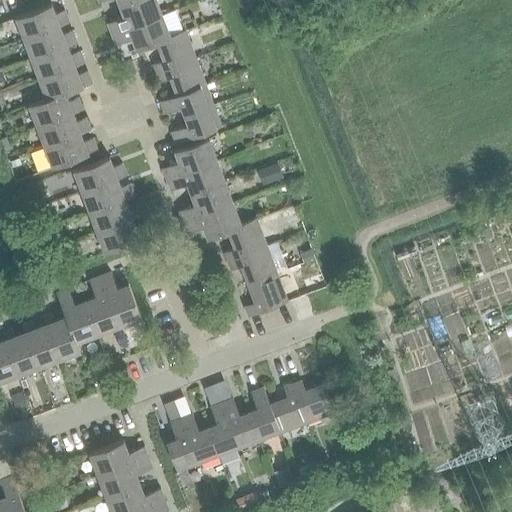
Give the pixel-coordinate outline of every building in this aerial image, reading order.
[(106,23),(110,33),(161,14),(155,0),(133,0),(118,6),(122,17),(106,23)] [(14,17),(22,39),(57,25),(67,22),(63,9),(54,13),(50,3),(14,17)] [(178,30),(187,27),(181,8),(172,10),(178,30)] [(169,35),(161,14),(110,33),(114,44),(130,38),(134,50),(155,42),(154,41),(169,35)] [(75,42),(70,30),(60,33),(57,25),(22,39),(29,59),(65,45),(65,46),(75,42)] [(155,72),(195,57),(184,29),(169,35),(154,41),(155,42),(161,60),(152,63),(155,72)] [(29,59),(37,79),(73,66),(83,62),(78,50),(68,54),(65,46),(65,45),(29,59)] [(175,95),(205,84),(195,57),(155,72),(158,81),(168,77),(175,94),(175,95)] [(63,93),(75,89),(90,83),(86,70),(76,74),(73,66),(37,79),(44,98),(45,99),(62,92),(63,93)] [(183,116),(213,104),(205,84),(175,95),(175,94),(159,100),(163,112),(179,106),(183,116)] [(66,101),(63,93),(62,92),(45,99),(44,98),(27,105),(35,126),(70,112),(70,113),(80,109),(76,97),(66,101)] [(175,143),(221,125),(213,104),(183,116),(186,125),(170,131),(175,143)] [(73,121),(70,113),(70,112),(35,126),(43,146),(78,133),(88,129),(83,117),(73,121)] [(81,141),(78,133),(43,146),(50,167),(95,150),(91,137),(81,141)] [(3,137),(0,138),(0,153),(8,150),(3,137)] [(161,168),(165,179),(216,160),(207,137),(172,150),(177,162),(161,168)] [(116,177),(116,178),(125,175),(120,162),(112,166),(108,156),(72,170),(79,191),(116,177)] [(18,158),(10,161),(12,166),(20,163),(18,158)] [(185,183),(189,194),(224,181),(216,160),(165,179),(169,189),(185,183)] [(267,183),(283,177),(277,162),(262,168),(267,183)] [(124,198),(133,195),(128,183),(119,186),(116,178),(116,177),(79,191),(87,211),(124,198)] [(232,202),(224,181),(189,194),(193,205),(177,211),(181,221),(232,202)] [(87,211),(95,232),(131,218),(140,215),(136,203),(127,206),(124,198),(87,211)] [(205,238),(225,230),(225,229),(240,224),(240,223),(232,202),(181,221),(185,232),(201,226),(205,238)] [(256,217),(240,223),(240,224),(225,229),(225,230),(232,248),(223,251),(226,260),(266,245),(256,217)] [(103,253),(148,236),(143,223),(134,226),(131,218),(95,232),(103,253)] [(276,272),(266,245),(226,260),(229,269),(239,265),(246,283),(276,272)] [(311,248),(299,252),(303,263),(314,258),(311,248)] [(140,318),(127,283),(115,287),(109,271),(99,275),(118,326),(140,318)] [(287,300),(276,272),(246,283),(253,302),(243,305),(247,315),(287,300)] [(97,334),(118,326),(99,275),(88,279),(94,295),(83,299),(97,334)] [(74,342),(75,342),(97,334),(83,299),(73,303),(67,287),(55,292),(64,316),(74,342)] [(37,306),(47,302),(42,292),(33,296),(37,306)] [(28,310),(37,306),(33,296),(24,299),(28,310)] [(79,351),(75,342),(74,342),(64,316),(54,320),(51,313),(41,317),(43,324),(44,324),(57,359),(79,351)] [(37,367),(57,359),(44,324),(43,324),(33,328),(31,321),(20,325),(23,332),(24,331),(37,367)] [(3,339),(17,375),(37,367),(24,331),(23,332),(13,336),(11,328),(0,332),(3,339)] [(0,380),(17,375),(3,339),(0,340),(0,380)] [(394,367),(386,370),(389,383),(398,380),(394,367)] [(33,382),(40,401),(47,399),(40,379),(33,382)] [(300,380),(291,383),(306,423),(334,412),(322,382),(303,389),(300,380)] [(279,433),(306,423),(291,383),(282,386),(286,396),(268,402),(267,403),(279,433)] [(258,441),(279,433),(267,403),(268,402),(262,387),(250,391),(256,407),(246,411),(258,441)] [(10,395),(16,410),(27,406),(21,391),(10,395)] [(238,448),(258,441),(246,411),(237,414),(231,398),(220,402),(238,448)] [(217,456),(238,448),(220,402),(209,407),(215,422),(206,426),(217,456)] [(25,408),(17,412),(19,417),(27,414),(25,408)] [(197,464),(217,456),(206,426),(197,429),(191,414),(180,418),(197,464)] [(176,472),(197,464),(180,418),(169,422),(175,438),(165,441),(176,472)] [(87,453),(96,475),(146,456),(142,445),(127,451),(122,439),(87,453)] [(96,475),(104,496),(139,483),(135,472),(150,466),(146,456),(96,475)] [(297,470),(300,477),(308,474),(305,467),(297,470)] [(289,469),(273,475),(278,486),(294,480),(289,469)] [(24,511),(13,482),(11,475),(0,479),(0,482),(5,496),(0,497),(0,511),(24,511)] [(511,500),(503,477),(475,488),(484,511),(506,511),(505,510),(511,507),(511,500)] [(104,496),(109,511),(126,511),(163,498),(159,488),(143,494),(139,483),(104,496)] [(48,494),(54,510),(67,505),(61,489),(48,494)] [(269,497),(267,490),(258,494),(260,500),(269,497)] [(256,495),(248,498),(252,510),(261,507),(256,495)] [(232,497),(220,501),(223,511),(225,511),(235,508),(232,497)] [(126,511),(158,511),(167,509),(163,498),(126,511)]
